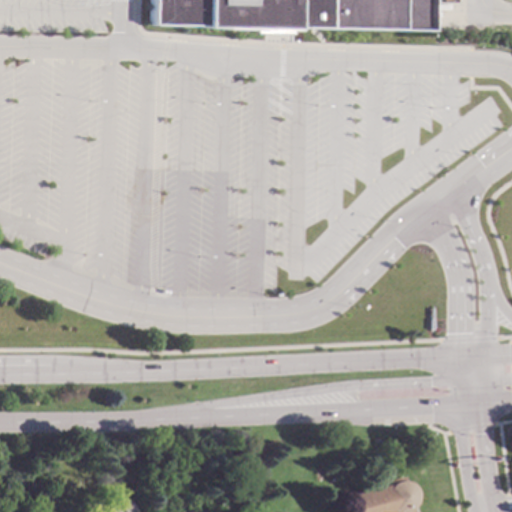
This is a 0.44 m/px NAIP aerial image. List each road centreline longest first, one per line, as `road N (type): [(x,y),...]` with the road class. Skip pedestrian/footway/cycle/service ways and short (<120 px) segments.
road 1 (residential): [(450,193),(398,230),(337,292),(291,314),(160,315),(0,264)]
road 2 (tertiary): [(459,356),(0,373)]
road 3 (tertiary): [(0,421),(459,405)]
road 4 (tertiary): [(134,421),(350,385),(459,376)]
road 5 (residential): [(483,355),(481,263),(450,193)]
road 6 (residential): [(428,208),(455,260),(459,356)]
road 7 (tertiary): [(137,372),(0,361)]
